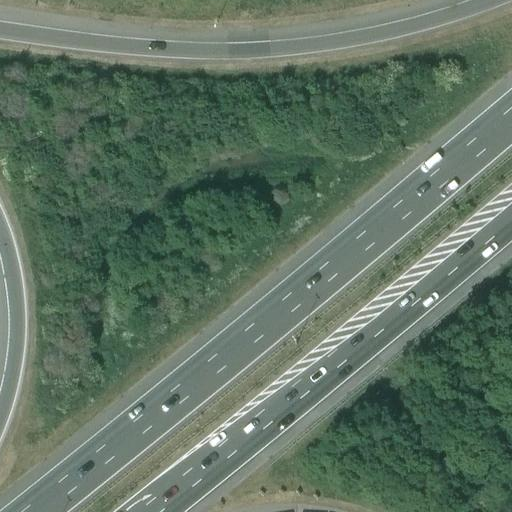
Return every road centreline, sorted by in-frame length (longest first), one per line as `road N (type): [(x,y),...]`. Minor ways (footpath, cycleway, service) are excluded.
road 1 (motorway): [(511,120),(37,511)]
road 2 (motorway): [(506,0),(388,34),(281,53),(0,32)]
road 3 (motorway): [(153,511),(511,220)]
road 4 (motorway): [(0,227),(17,313),(17,359),(0,424)]
